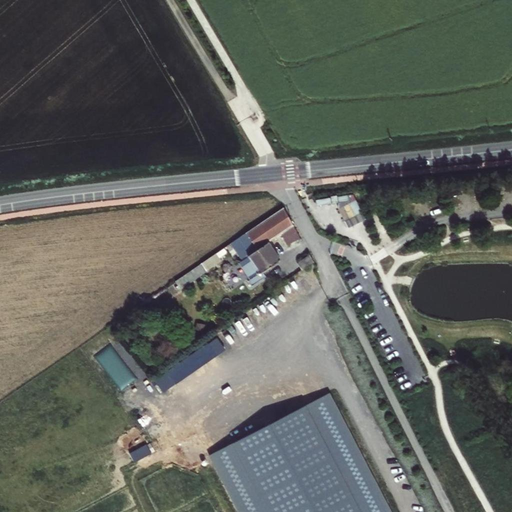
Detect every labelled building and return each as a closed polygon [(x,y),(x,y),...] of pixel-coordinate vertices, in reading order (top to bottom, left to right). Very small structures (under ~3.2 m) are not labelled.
[(363,220),(352,196),(337,203),(348,227),(363,220)] [(239,252),(245,261),(251,257),(272,242),(284,234),(290,244),(303,237),(290,213),(286,207),(234,244),(239,252)] [(284,259),(272,242),(251,257),(263,274),(284,259)] [(234,244),(215,257),(221,265),(239,252),(234,244)] [(312,265),(316,262),(312,254),(300,263),(305,270),(312,265)] [(221,265),(215,257),(177,283),(182,291),(221,265)] [(231,288),(247,278),(239,266),(223,276),(231,288)] [(208,454),(238,511),(392,511),(330,393),(208,454)]
